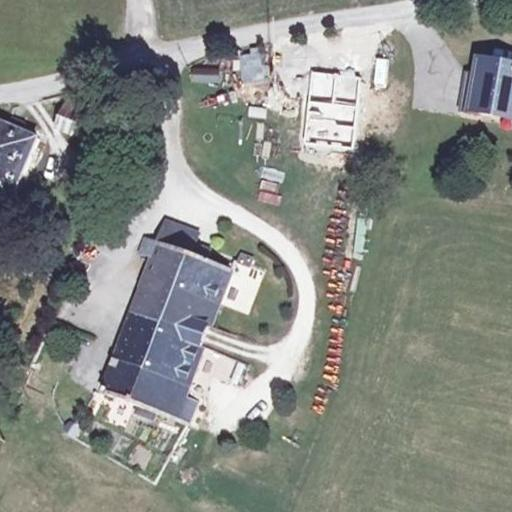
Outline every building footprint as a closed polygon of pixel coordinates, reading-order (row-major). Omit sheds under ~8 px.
[(243,53),(246,88),(270,86),(268,51),(243,53)] [(511,112),(511,71),(493,67),(489,79),(473,79),(468,113),(494,118),(496,109),(511,112)] [(362,76),(312,72),(306,148),(356,152),(362,76)] [(89,149),(102,114),(76,103),(62,138),(89,149)] [(0,198),(22,208),(44,155),(30,149),(35,138),(22,133),(18,142),(0,133),(0,198)] [(173,224),(163,250),(209,267),(214,253),(200,247),(205,236),(173,224)] [(213,356),(222,332),(218,331),(238,278),(209,267),(163,250),(149,245),(143,261),(156,265),(106,398),(193,430),(204,398),(196,395),(210,355),(213,356)] [(266,273),(255,268),(253,275),(263,279),(266,273)]
